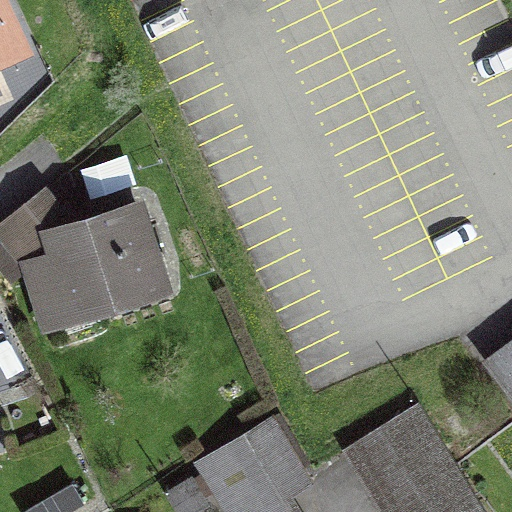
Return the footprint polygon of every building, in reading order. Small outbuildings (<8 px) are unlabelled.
[(0,0),(0,27),(12,22),(2,0),(0,0)] [(44,193),(0,228),(0,229),(29,265),(46,318),(44,322),(162,285),(138,205),(71,226),(44,193)] [(511,345),(488,363),(511,392),(511,345)] [(390,511),(457,511),(437,478),(456,466),(417,403),(349,444),(390,511)] [(272,414),(197,460),(228,511),(292,511),(281,494),(310,477),(272,414)]
